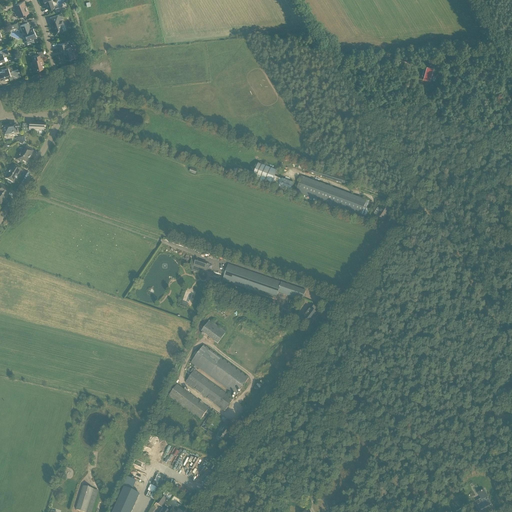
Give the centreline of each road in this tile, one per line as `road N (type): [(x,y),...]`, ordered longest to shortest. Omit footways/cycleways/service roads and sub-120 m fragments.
road 1 (unclassified): [(197,511),(421,209),(511,349)]
road 2 (track): [(296,0),(423,202)]
road 3 (residential): [(34,0),(54,70),(0,89)]
